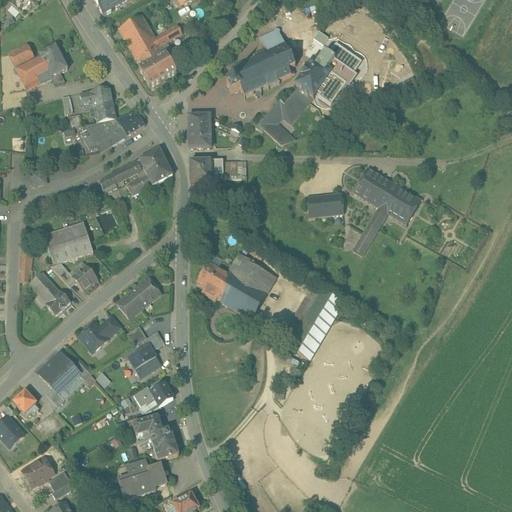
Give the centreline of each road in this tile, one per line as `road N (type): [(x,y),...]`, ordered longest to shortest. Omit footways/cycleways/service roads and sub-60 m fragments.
road 1 (residential): [(160,124),(46,190),(17,196),(11,325),(27,362)]
road 2 (secondary): [(182,233),(188,402),(228,511)]
road 3 (residential): [(182,233),(27,362)]
road 4 (unknown): [(210,473),(265,408),(295,328),(273,312)]
road 5 (tertiary): [(153,116),(261,0)]
road 6 (secondary): [(75,0),(153,116)]
